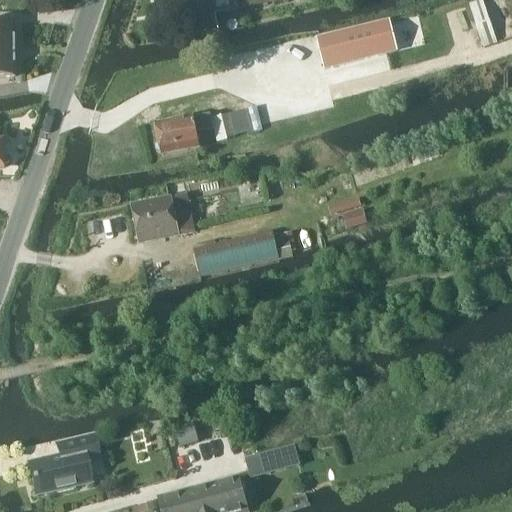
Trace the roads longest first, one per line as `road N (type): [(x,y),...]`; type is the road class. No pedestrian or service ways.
road 1 (track): [(511,257),(0,375)]
road 2 (tertiary): [(0,279),(94,0)]
